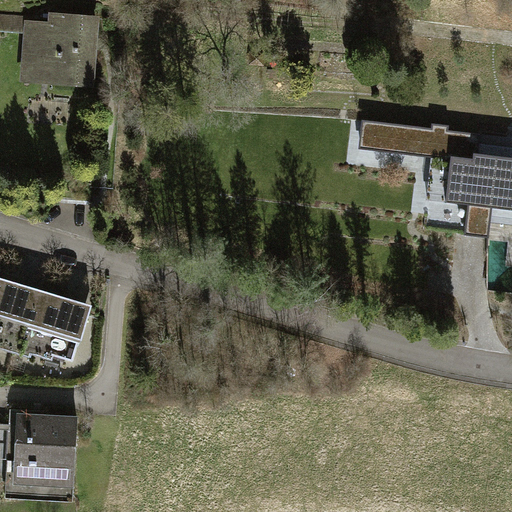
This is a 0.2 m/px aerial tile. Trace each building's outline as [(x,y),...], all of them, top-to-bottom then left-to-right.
[(141,10),(139,27),(176,30),(177,13),(141,10)] [(54,82),(91,85),(95,18),(52,15),(51,24),(27,22),(25,57),(54,69),(54,82)] [(493,208),(511,209),(511,157),(478,154),(481,134),(449,131),(450,126),(432,124),(431,128),(362,120),(359,149),(432,158),(427,199),(468,204),(465,235),(489,238),(493,208)] [(64,296),(15,282),(0,277),(0,348),(30,357),(31,352),(45,357),(47,352),(74,360),(91,304),(64,296)] [(12,491),(74,494),(77,419),(14,417),(12,491)]
